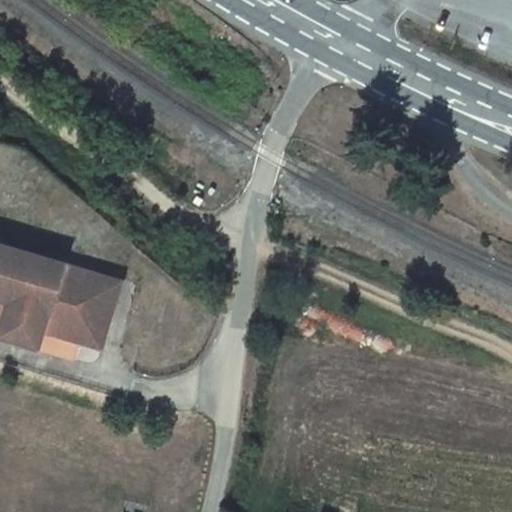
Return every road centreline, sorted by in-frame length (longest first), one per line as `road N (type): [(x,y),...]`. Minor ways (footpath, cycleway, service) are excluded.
road 1 (track): [(511,352),(170,207),(0,79)]
road 2 (unclassified): [(209,511),(262,182),(295,98),(331,57)]
road 3 (primary): [(331,57),(511,141)]
road 4 (primary): [(511,105),(359,34)]
